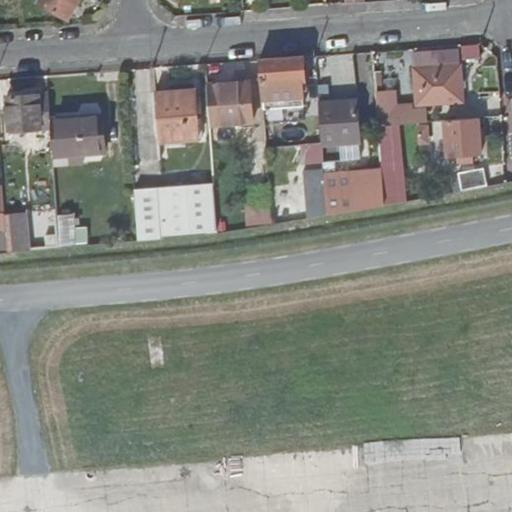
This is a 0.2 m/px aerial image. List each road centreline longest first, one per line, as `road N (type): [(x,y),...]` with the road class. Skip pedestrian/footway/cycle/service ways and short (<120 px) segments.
road 1 (residential): [(130,42),(511,17)]
road 2 (residential): [(0,53),(130,42)]
